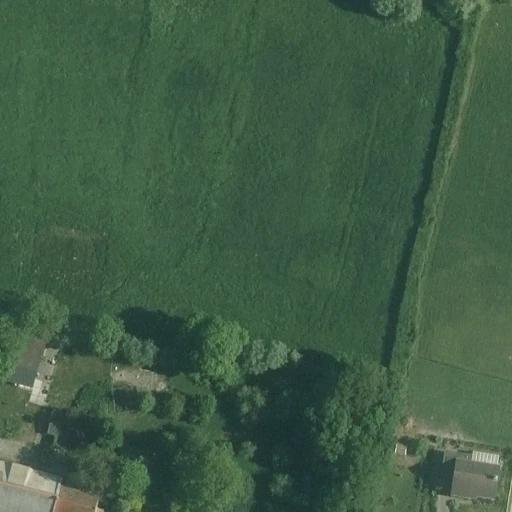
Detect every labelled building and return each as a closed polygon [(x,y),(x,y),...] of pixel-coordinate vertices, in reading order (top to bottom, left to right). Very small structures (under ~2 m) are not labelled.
[(46,341),(22,334),(11,369),(35,376),(46,341)] [(28,387),(12,382),(6,405),(22,409),(28,387)] [(67,430),(69,421),(50,417),(49,426),(58,428),(67,430)] [(395,446),(394,454),(403,456),(405,447),(395,446)] [(443,454),(438,486),(452,488),(451,498),(467,500),(467,499),(492,502),(497,471),(470,467),(471,459),(443,454)] [(0,511),(41,511),(50,479),(13,470),(0,466),(0,511)] [(50,479),(41,511),(95,511),(97,501),(58,491),(61,482),(50,479)]
